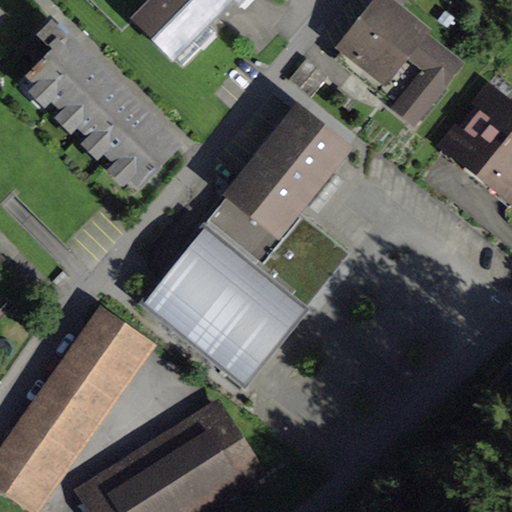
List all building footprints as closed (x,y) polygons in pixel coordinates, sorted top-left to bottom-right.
[(154,0),(134,21),(171,58),(227,0),(154,0)] [(363,28),(337,60),(414,121),(459,65),(394,13),(402,3),(398,0),(386,0),(372,16),(367,12),(358,24),(363,28)] [(32,78),(138,183),(169,152),(64,47),(69,41),(51,23),(38,37),(55,54),(32,78)] [(306,59),(288,80),(310,97),(328,76),(306,59)] [(511,109),(489,91),(440,153),(508,208),(511,203),(511,109)] [(204,230),(144,304),(244,385),(304,310),(300,307),(304,302),(296,295),(334,247),(293,214),(345,150),(298,112),(210,220),(223,231),(216,239),(204,230)] [(101,312),(0,456),(0,490),(2,487),(28,505),(143,341),(101,312)] [(218,408),(82,495),(92,511),(200,511),(260,474),(218,408)]
